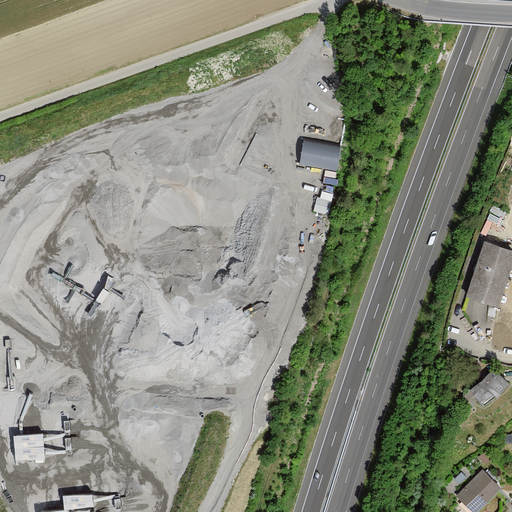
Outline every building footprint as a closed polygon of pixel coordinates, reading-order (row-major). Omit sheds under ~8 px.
[(320,188),(314,208),(327,211),(333,192),(320,188)] [(511,265),(511,249),(485,241),(467,295),(499,305),(511,265)] [(194,340),(200,327),(194,324),(188,337),(194,340)] [(508,383),(494,367),(470,389),(482,402),(493,392),(495,395),(508,383)] [(63,429),(12,432),(13,453),(45,452),(44,446),(71,445),(70,416),(62,417),(63,429)] [(473,511),(476,511),(501,486),(483,469),(457,496),(473,511)] [(90,472),(60,475),(62,499),(37,502),(38,511),(44,511),(69,509),(68,502),(82,501),(82,497),(93,495),(90,472)]
